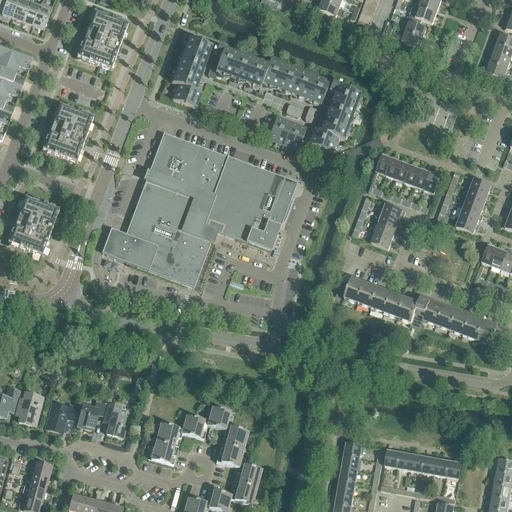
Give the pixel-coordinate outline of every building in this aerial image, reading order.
[(1,0),(0,3),(0,10),(4,12),(2,17),(12,21),(19,2),(13,0),(1,0)] [(12,21),(23,25),(29,6),(30,6),(31,2),(24,0),(20,0),(19,2),(12,21)] [(100,0),(99,4),(110,8),(112,0),(100,0)] [(275,13),(276,11),(278,6),(274,4),(275,0),(261,0),(262,0),(260,7),(275,13)] [(324,0),(323,3),(336,8),(340,10),(344,0),(343,0),(324,0)] [(366,0),(365,6),(377,10),(379,4),(367,0),(366,0)] [(419,10),(436,17),(440,7),(422,1),(419,10)] [(319,13),(337,20),(340,10),(336,8),(323,3),(319,13)] [(23,25),(33,28),(40,10),(39,10),(30,6),(29,6),(23,25)] [(33,28),(43,32),(52,10),(40,6),(39,10),(40,10),(33,28)] [(363,11),(375,15),(377,10),(365,6),(363,11)] [(433,27),(436,17),(419,10),(415,20),(433,27)] [(361,16),(373,21),(375,15),(363,11),(361,16)] [(93,15),(76,60),(110,73),(127,28),(93,15)] [(359,22),(371,26),(373,21),(361,16),(359,22)] [(357,28),(368,32),(371,26),(359,22),(357,28)] [(410,25),(406,35),(423,41),(427,31),(410,25)] [(193,92),(204,63),(211,45),(210,42),(189,34),(187,35),(185,39),(189,41),(172,85),(178,88),(173,102),(194,110),(200,94),(193,92)] [(403,46),(403,45),(420,51),(423,41),(406,35),(404,34),(399,45),(403,46)] [(496,47),(511,52),(511,41),(500,37),(496,47)] [(493,56),(510,63),(511,58),(511,52),(496,47),(493,56)] [(0,80),(1,81),(11,53),(0,48),(0,80)] [(262,85),(321,107),(329,86),(269,64),(267,70),(217,51),(208,76),(208,79),(213,80),(215,74),(260,91),(262,85)] [(1,81),(22,88),(24,82),(15,78),(16,75),(14,75),(17,67),(28,71),(32,61),(11,53),(1,81)] [(489,66),(507,72),(510,63),(493,56),(489,66)] [(485,75),(503,82),(507,72),(489,66),(485,75)] [(1,81),(0,83),(0,111),(2,112),(5,103),(4,102),(7,95),(18,99),(22,88),(1,81)] [(330,87),(328,94),(333,96),(334,95),(336,89),(330,87)] [(342,143),(348,128),(359,98),(339,90),(322,134),(317,132),(311,147),(306,145),(304,150),(305,152),(323,158),(325,157),(326,154),(331,155),(336,141),(342,143)] [(288,108),(285,114),(286,117),(297,121),(299,120),(302,113),(301,111),(290,107),(288,108)] [(58,108),(41,153),(76,166),(93,120),(58,108)] [(308,110),(304,121),(305,124),(312,126),(314,125),(318,114),(317,112),(310,109),(308,110)] [(0,123),(8,126),(12,116),(2,112),(0,111),(0,123)] [(283,124),(276,121),(268,142),(276,145),(283,124)] [(283,147),(291,127),(283,124),(276,145),(283,147)] [(290,150),(298,129),(291,127),(283,147),(290,150)] [(298,129),(290,150),(298,153),(306,132),(298,129)] [(106,257),(193,289),(214,233),(270,254),(295,186),(164,136),(149,175),(148,175),(147,176),(145,176),(144,178),(144,179),(144,180),(144,181),(145,182),(145,183),(125,238),(115,234),(106,257)] [(383,155),(376,175),(386,179),(392,162),(388,160),(389,157),(383,155)] [(393,159),(392,162),(386,179),(395,182),(402,165),(397,164),(398,161),(393,159)] [(403,163),(402,165),(395,182),(405,186),(411,169),(407,167),(408,164),(403,163)] [(412,166),(411,169),(405,186),(414,190),(421,173),(416,171),(417,168),(412,166)] [(424,193),(431,176),(426,174),(427,172),(422,170),(421,173),(414,190),(424,193)] [(434,197),(440,180),(436,178),(436,176),(432,174),(431,176),(424,193),(434,197)] [(451,185),(456,187),(460,177),(455,175),(451,185)] [(494,189),(474,182),(470,192),(487,198),(489,194),(492,195),(494,189)] [(448,195),(452,196),(456,187),(451,185),(448,195)] [(371,190),(369,195),(378,198),(380,194),(371,190)] [(467,201),(484,208),(485,203),(488,204),(490,199),(487,198),(470,192),(467,201)] [(380,194),(378,198),(388,202),(389,197),(380,194)] [(444,204),(449,206),(452,196),(448,195),(444,204)] [(389,197),(388,202),(398,205),(399,201),(389,197)] [(363,210),(368,212),(371,202),(367,200),(363,210)] [(24,201),(7,246),(42,259),(58,213),(24,201)] [(463,211),(480,218),(482,213),(485,214),(487,209),(484,208),(467,201),(463,211)] [(409,204),(407,209),(417,213),(419,208),(409,204)] [(441,213),(445,215),(449,206),(444,204),(441,213)] [(382,217),(399,223),(401,219),(404,220),(406,214),(386,207),(382,217)] [(419,208),(417,213),(427,216),(428,212),(419,208)] [(359,220),(364,221),(368,212),(363,210),(359,220)] [(460,221),(477,227),(478,222),(481,223),(483,219),(480,218),(463,211),(460,221)] [(437,224),(442,225),(445,215),(441,213),(437,224)] [(379,227),(396,233),(398,228),(400,229),(402,224),(399,223),(382,217),(379,227)] [(356,229),(360,231),(364,221),(359,220),(356,229)] [(456,230),(473,237),(475,232),(478,233),(479,228),(477,227),(460,221),(456,230)] [(502,230),(511,234),(511,223),(508,222),(506,227),(504,226),(502,230)] [(375,236),(392,243),(394,238),(396,239),(398,234),(396,233),(379,227),(375,236)] [(352,239),(357,241),(360,231),(356,229),(352,239)] [(371,246),(388,252),(390,248),(393,249),(395,244),(392,243),(375,236),(371,246)] [(489,246),(482,266),(491,269),(498,252),(493,250),(494,248),(489,246)] [(499,250),(498,252),(491,269),(501,273),(507,256),(503,254),(504,251),(499,250)] [(507,256),(501,273),(511,277),(511,272),(511,254),(508,253),(507,256)] [(340,286),(348,290),(351,284),(351,282),(342,279),(340,286)] [(476,280),(475,285),(484,288),(486,284),(476,280)] [(335,298),(411,327),(415,315),(424,318),(422,323),(490,349),(496,331),(421,302),(422,300),(421,299),(418,306),(417,309),(351,284),(348,290),(340,286),(335,298)] [(486,284),(484,288),(494,292),(496,287),(486,284)] [(496,287),(494,292),(504,296),(505,291),(496,287)] [(138,380),(136,388),(142,390),(144,381),(138,380)] [(8,410),(15,412),(19,395),(7,391),(5,401),(0,399),(0,420),(5,421),(8,410)] [(15,417),(19,418),(17,425),(34,429),(42,401),(23,396),(22,402),(19,402),(15,417)] [(97,418),(103,420),(107,406),(98,404),(95,412),(82,408),(76,429),(92,434),(97,418)] [(69,411),(51,406),(44,432),(61,437),(65,422),(71,424),(74,413),(69,411)] [(120,410),(109,407),(107,406),(103,420),(103,421),(109,423),(105,437),(122,442),(125,430),(122,429),(125,420),(118,418),(120,410)] [(207,428),(222,432),(225,433),(229,415),(212,410),(207,428)] [(204,423),(186,418),(181,437),(199,442),(199,440),(204,441),(205,437),(200,436),(204,423)] [(173,449),(175,443),(176,440),(178,431),(160,426),(155,444),(173,449)] [(225,447),(243,452),(248,434),(230,429),(225,447)] [(170,461),(173,449),(155,444),(151,462),(169,467),(169,466),(173,467),(174,463),(170,461)] [(363,448),(347,446),(345,458),(361,461),(363,448)] [(225,447),(225,449),(221,461),(217,460),(216,464),(220,465),(238,470),(243,452),(225,447)] [(401,455),(388,453),(385,469),(398,471),(401,455)] [(413,457),(401,455),(398,471),(410,473),(413,457)] [(425,459),(413,457),(410,473),(422,476),(425,459)] [(361,461),(345,458),(343,470),(358,473),(361,461)] [(422,476),(435,478),(438,462),(425,459),(422,476)] [(435,478),(447,480),(450,464),(438,462),(435,478)] [(495,474),(511,477),(511,463),(499,462),(498,470),(495,470),(495,474)] [(33,478),(47,481),(48,477),(49,477),(52,469),(31,464),(27,476),(33,478)] [(447,480),(459,482),(462,466),(450,464),(447,480)] [(239,486),(257,491),(261,473),(243,468),(239,486)] [(341,483),(356,485),(358,473),(343,470),(341,483)] [(495,487),(511,490),(511,489),(511,477),(495,474),(494,478),(496,479),(495,487)] [(24,489),(45,494),(47,486),(46,486),(47,481),(33,478),(31,482),(26,481),(24,489)] [(339,495),(354,498),(356,485),(341,483),(339,495)] [(234,504),(252,509),(257,491),(239,486),(234,504)] [(490,499),(509,502),(511,490),(495,487),(493,495),(491,494),(490,499)] [(43,501),(45,494),(24,489),(22,496),(27,497),(26,502),(40,506),(41,501),(43,501)] [(212,496),(209,511),(213,511),(227,511),(231,496),(213,491),(213,492),(208,490),(207,495),(212,496)] [(336,507),(352,510),(354,498),(339,495),(336,507)] [(72,497),(67,511),(81,511),(85,500),(72,497)] [(107,511),(109,506),(99,504),(100,500),(96,499),(95,503),(94,505),(96,505),(94,511),(107,511)] [(490,511),(491,511),(507,511),(509,502),(490,499),(489,503),(492,504),(490,511)] [(40,506),(26,502),(21,500),(17,511),(39,511),(40,511),(39,510),(40,506)] [(94,511),(96,505),(94,505),(95,503),(85,500),(81,511),(94,511)] [(187,500),(184,511),(203,511),(206,505),(187,500)]
